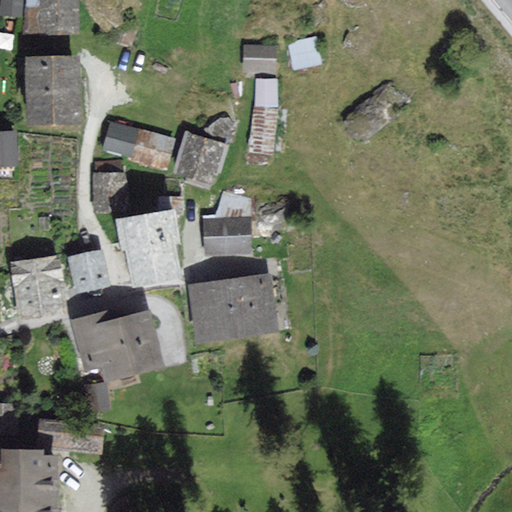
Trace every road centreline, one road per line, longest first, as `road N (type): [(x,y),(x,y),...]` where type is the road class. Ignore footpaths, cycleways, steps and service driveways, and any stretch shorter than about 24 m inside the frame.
road 1 (residential): [(96,67),(85,198),(122,300)]
road 2 (residential): [(0,335),(122,300)]
